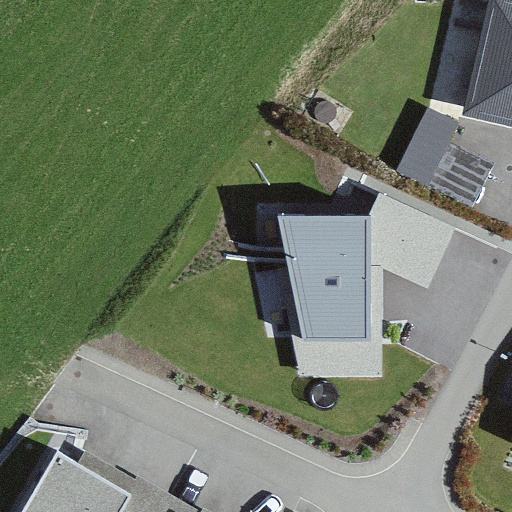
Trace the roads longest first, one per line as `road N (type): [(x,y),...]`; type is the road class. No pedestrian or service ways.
road 1 (residential): [(87,381),(361,511)]
road 2 (residential): [(392,511),(511,283)]
